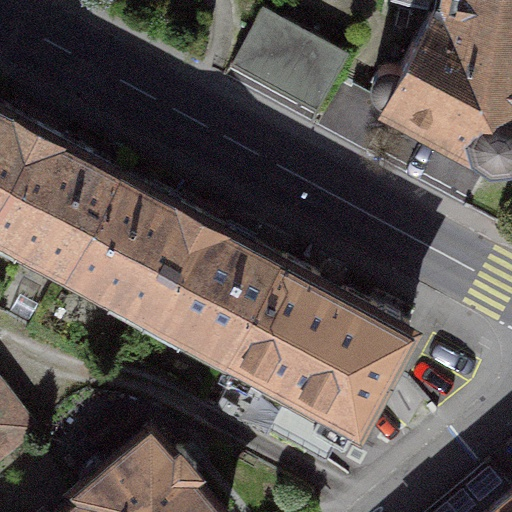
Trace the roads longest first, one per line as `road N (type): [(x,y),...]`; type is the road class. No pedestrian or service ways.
road 1 (secondary): [(511,292),(0,16)]
road 2 (residential): [(382,511),(511,403)]
